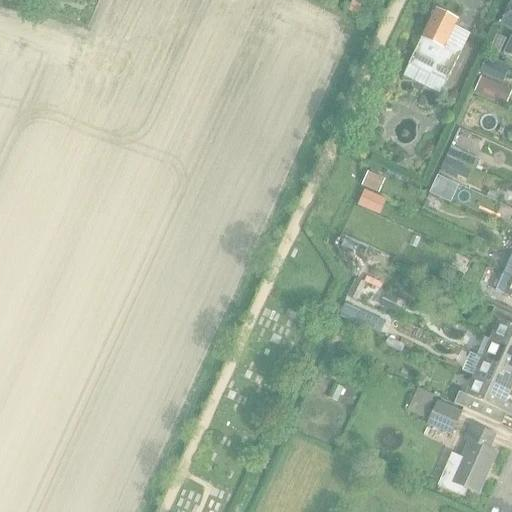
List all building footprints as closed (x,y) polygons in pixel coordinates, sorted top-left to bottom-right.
[(352,0),(348,10),(357,14),(363,0),(352,0)] [(511,0),(501,25),(511,30),(511,0)] [(431,74),(446,81),(461,52),(445,45),(457,21),(435,11),(409,65),(430,75),(431,74)] [(479,70),(505,82),(511,65),(486,54),(479,70)] [(461,114),(455,132),(476,138),(481,121),(461,114)] [(362,186),(379,194),(386,178),(368,171),(362,186)] [(358,206),(380,215),(386,199),(364,190),(358,206)] [(511,256),(502,275),(511,279),(511,256)] [(511,279),(502,275),(495,291),(505,295),(503,298),(511,301),(511,279)] [(380,304),(393,310),(399,299),(385,293),(380,304)] [(359,325),(382,335),(389,320),(366,310),(359,325)] [(490,342),(511,352),(511,329),(498,323),(490,342)] [(511,352),(490,342),(481,361),(511,374),(511,352)] [(470,355),(461,374),(473,379),(507,395),(511,384),(511,374),(481,361),(470,355)] [(420,374),(410,397),(427,404),(437,380),(420,374)] [(511,409),(503,405),(507,395),(473,379),(465,397),(457,394),(452,405),(499,426),(504,416),(511,419),(511,409)] [(428,426),(451,436),(461,413),(438,403),(428,426)] [(451,456),(438,486),(463,497),(464,497),(463,496),(466,490),(476,495),(495,454),(489,451),(495,437),(471,426),(465,441),(468,443),(462,457),(460,462),(453,459),(454,457),(451,456)] [(435,511),(385,494),(379,511),(380,511),(435,511)]
